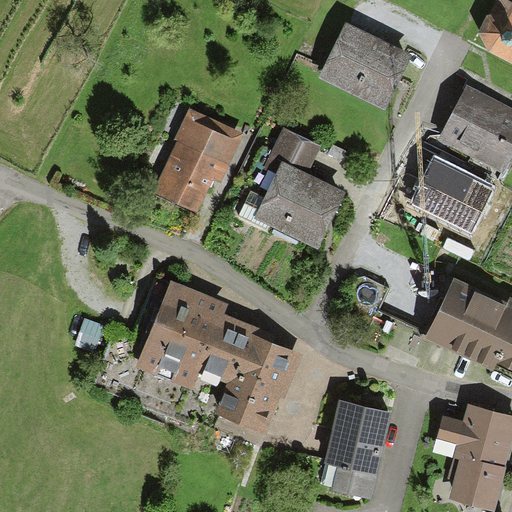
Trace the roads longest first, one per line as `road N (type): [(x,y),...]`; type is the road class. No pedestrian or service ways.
road 1 (residential): [(0,168),(162,236),(306,333)]
road 2 (residential): [(459,35),(306,333)]
road 3 (residential): [(306,333),(366,363),(511,399)]
